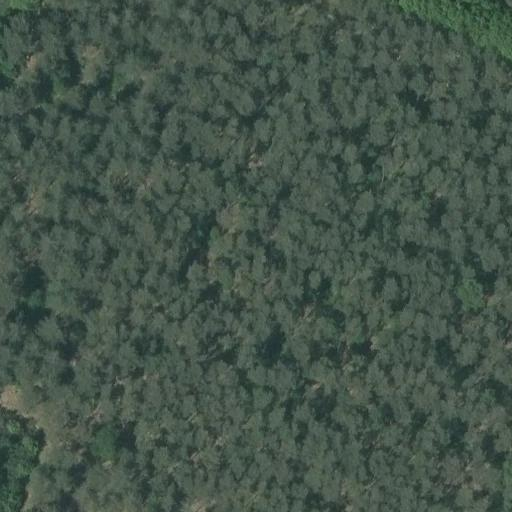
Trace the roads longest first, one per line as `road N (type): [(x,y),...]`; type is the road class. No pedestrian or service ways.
road 1 (track): [(455,511),(511,354)]
road 2 (track): [(379,0),(511,67)]
